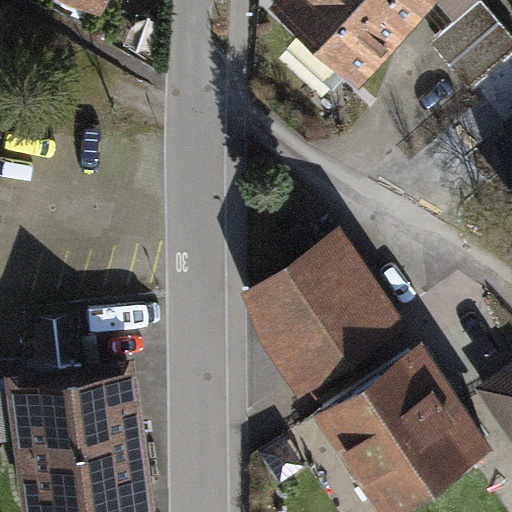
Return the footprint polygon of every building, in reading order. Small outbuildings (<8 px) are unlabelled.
[(280,0),(356,69),(420,0),(280,0)] [(511,31),(485,0),(475,0),(435,34),(475,80),(511,48),(511,31)] [(511,109),(476,140),(488,154),(511,133),(511,109)] [(511,133),(488,154),(511,182),(511,133)] [(335,237),(257,289),(274,332),(303,375),(389,317),(335,237)] [(409,347),(322,405),(389,504),(475,446),(409,347)] [(70,364),(87,500),(138,494),(122,370),(83,375),(81,362),(70,364)] [(87,500),(70,364),(59,365),(60,377),(24,382),(39,506),(87,500)] [(511,367),(493,380),(511,408),(511,367)] [(511,408),(493,380),(480,388),(511,433),(511,408)]
